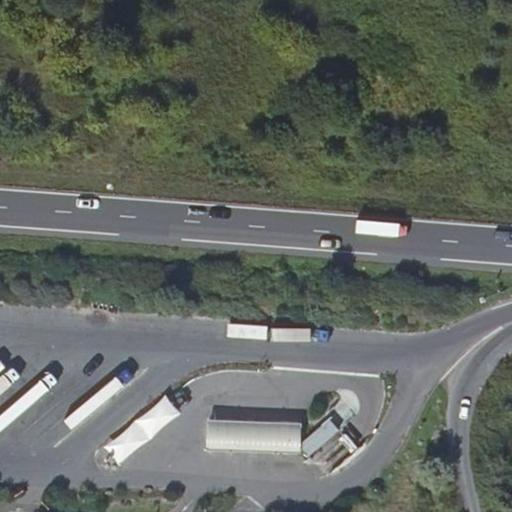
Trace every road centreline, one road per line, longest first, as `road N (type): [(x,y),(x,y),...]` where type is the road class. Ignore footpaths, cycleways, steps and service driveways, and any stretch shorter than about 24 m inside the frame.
road 1 (trunk): [(0,204),(511,247)]
road 2 (unclassified): [(468,511),(453,455),(456,407),(477,364),(511,333)]
